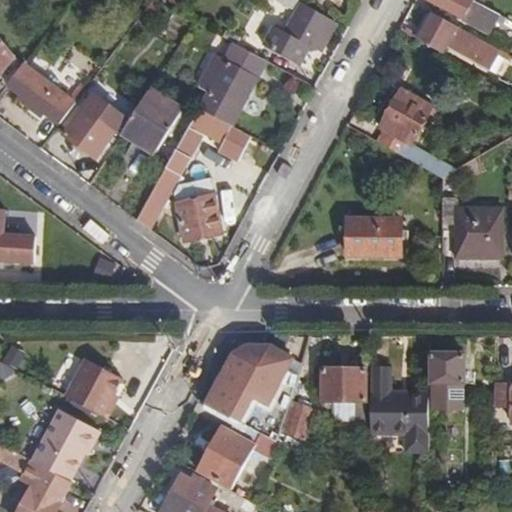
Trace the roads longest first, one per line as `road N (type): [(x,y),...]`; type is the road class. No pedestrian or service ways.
road 1 (residential): [(221,309),(393,0)]
road 2 (residential): [(511,314),(221,309)]
road 3 (residential): [(221,309),(0,147)]
road 4 (residential): [(113,511),(221,309)]
road 5 (residential): [(0,313),(221,309)]
